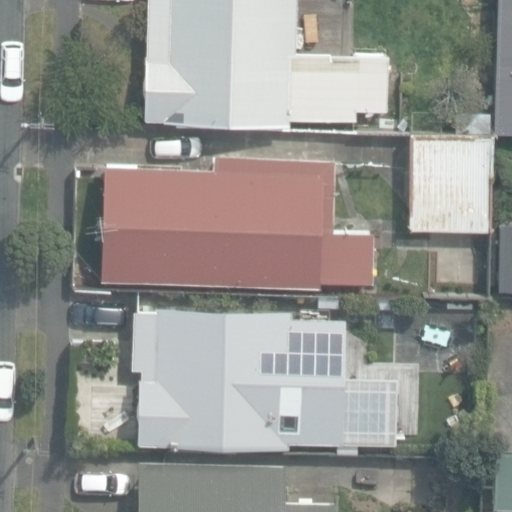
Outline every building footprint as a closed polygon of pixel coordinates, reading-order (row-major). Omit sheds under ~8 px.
[(147,0),(144,122),(354,128),(354,110),(392,111),(394,52),(297,49),(298,0),(147,0)] [(511,0),(496,0),(494,133),(511,133),(511,0)] [(487,130),(488,111),(458,111),(457,129),(487,130)] [(411,226),(490,227),(491,132),(412,131),(411,226)] [(103,277),(322,285),(322,277),(373,279),(374,248),(380,249),(381,230),(333,228),(336,155),(215,150),(214,168),(107,164),(103,277)] [(492,292),(511,291),(511,249),(493,250),(492,292)] [(291,315),(291,307),(156,304),(156,310),(131,309),(130,367),(141,367),(141,375),(138,375),(137,441),(288,445),(288,439),(341,440),(344,316),(291,315)] [(392,373),(473,375),(474,305),(393,304),(392,373)] [(511,511),(511,459),(496,459),(494,511),(511,511)] [(141,511),(336,511),(337,511),(285,509),(286,472),(142,468),(141,511)]
